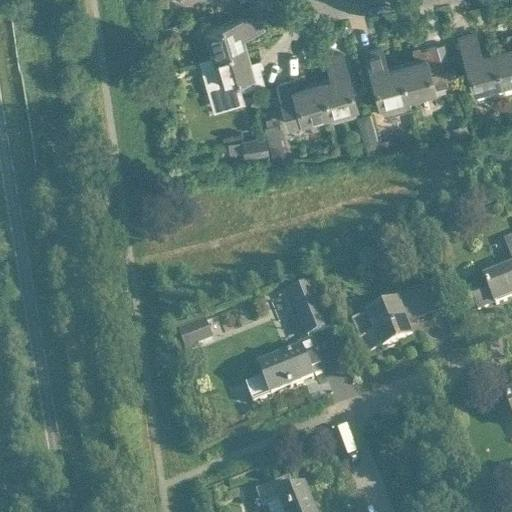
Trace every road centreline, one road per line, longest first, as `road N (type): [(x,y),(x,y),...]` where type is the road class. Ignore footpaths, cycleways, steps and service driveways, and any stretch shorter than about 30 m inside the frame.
road 1 (primary): [(65,511),(0,133)]
road 2 (residential): [(511,346),(338,415),(380,511)]
